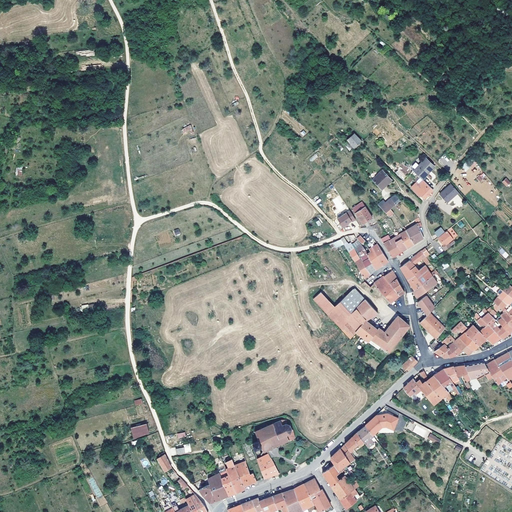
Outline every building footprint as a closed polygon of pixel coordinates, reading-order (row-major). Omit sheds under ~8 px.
[(354,147),(361,140),(354,133),(347,140),(354,147)] [(422,179),(434,166),(426,158),(413,171),(414,171),(414,172),(422,179)] [(465,162),(462,168),(468,171),(470,164),(465,162)] [(402,180),(406,177),(400,169),(396,172),(402,180)] [(382,189),(392,180),(382,170),(373,179),(382,189)] [(480,181),(486,176),(483,172),(477,177),(480,181)] [(432,191),(433,190),(423,180),(421,183),(425,187),(418,193),(421,195),(424,199),(428,194),(432,191)] [(418,193),(425,187),(421,183),(420,183),(419,184),(417,182),(416,181),(410,187),(413,190),(419,197),(421,195),(418,193)] [(447,202),(458,192),(451,184),(440,194),(447,202)] [(389,200),(386,202),(380,207),(386,213),(391,209),(401,200),(396,195),(389,200)] [(372,218),(362,202),(353,208),(363,224),(372,218)] [(337,219),(343,228),(356,220),(349,210),(337,219)] [(424,238),(419,227),(422,226),(419,218),(415,219),(418,223),(406,230),(414,244),(419,240),(424,238)] [(438,237),(445,232),(441,227),(434,232),(438,237)] [(414,244),(406,230),(400,234),(407,248),(411,246),(414,244)] [(448,242),(453,239),(447,231),(438,238),(444,246),(442,247),(445,250),(451,246),(449,244),(448,242)] [(407,248),(400,234),(394,238),(391,239),(394,246),(397,244),(401,252),(404,250),(407,248)] [(401,252),(397,244),(394,246),(391,239),(388,235),(381,239),(383,242),(391,257),(396,255),(401,252)] [(367,254),(361,244),(355,237),(355,236),(350,240),(352,243),(363,260),(370,274),(373,272),(376,270),(367,254)] [(363,260),(352,243),(346,247),(364,278),(367,276),(370,274),(363,260)] [(388,261),(377,244),(372,247),(383,265),(386,262),(388,261)] [(383,265),(372,247),(368,250),(369,253),(367,254),(376,270),(379,267),(383,265)] [(505,259),(508,256),(502,248),(498,251),(505,259)] [(419,270),(414,264),(423,258),(425,256),(422,251),(410,260),(400,267),(404,273),(408,279),(419,270)] [(422,274),(428,270),(428,269),(425,265),(419,270),(422,274)] [(414,290),(433,276),(430,273),(428,270),(422,274),(419,270),(408,279),(412,285),(414,290)] [(397,279),(392,271),(384,276),(390,284),(397,279)] [(399,295),(390,284),(384,276),(374,283),(390,303),(395,298),(399,295)] [(417,297),(425,291),(437,283),(433,276),(414,290),(413,291),(417,297)] [(404,292),(397,279),(390,284),(399,295),(402,293),(404,292)] [(511,286),(509,284),(507,282),(501,288),(507,293),(511,297),(511,286)] [(511,301),(511,297),(507,293),(501,288),(497,286),(493,290),(496,292),(497,293),(499,294),(498,296),(506,304),(507,303),(509,304),(511,301)] [(351,313),(366,299),(355,288),(345,296),(340,301),(351,313)] [(321,291),(313,298),(319,304),(323,309),(324,309),(330,304),(333,307),(335,306),(321,291)] [(435,307),(426,296),(417,302),(427,315),(430,312),(435,307)] [(506,304),(498,296),(494,301),(495,303),(501,308),(503,307),(506,304)] [(366,320),(378,312),(366,299),(351,313),(340,301),(335,306),(333,307),(327,313),(341,328),(348,336),(353,329),(366,320)] [(497,312),(501,308),(495,303),(492,306),(497,312)] [(333,307),(330,304),(324,309),(327,313),(333,307)] [(497,315),(491,309),(492,308),(491,307),(487,310),(489,312),(492,316),(494,317),(497,315)] [(511,317),(506,311),(504,312),(501,315),(511,327),(511,317)] [(444,326),(430,312),(427,315),(426,315),(420,322),(436,338),(437,337),(440,332),(442,328),(444,326)] [(510,333),(495,319),(494,318),(494,317),(492,316),(489,312),(486,314),(482,318),(486,322),(488,324),(501,337),(502,339),(505,336),(510,333)] [(401,336),(410,325),(398,315),(389,326),(401,336)] [(511,327),(501,315),(495,319),(510,333),(511,331),(511,327)] [(483,325),(486,322),(482,318),(481,317),(477,321),(482,326),(483,325)] [(371,338),(377,329),(371,324),(366,320),(353,329),(357,332),(363,337),(361,339),(367,344),(368,341),(371,338)] [(467,327),(463,323),(461,321),(451,330),(455,334),(458,330),(461,332),(463,330),(465,329),(467,327)] [(482,343),(487,339),(480,331),(473,324),(465,332),(479,345),(482,343)] [(501,337),(488,324),(485,327),(480,331),(487,339),(492,344),(496,341),(501,337)] [(401,336),(389,326),(385,332),(379,327),(377,329),(371,338),(389,351),(401,336)] [(341,328),(336,331),(346,343),(351,339),(357,332),(353,329),(348,336),(341,328)] [(444,340),(446,338),(440,332),(437,337),(442,341),(444,340)] [(479,345),(465,332),(458,338),(473,351),(479,345)] [(473,351),(458,338),(450,333),(446,338),(447,338),(451,341),(453,343),(462,350),(468,355),(473,351)] [(389,351),(371,338),(368,341),(387,354),(389,351)] [(440,355),(446,351),(448,350),(449,349),(448,347),(446,345),(451,341),(447,338),(446,338),(444,340),(442,341),(440,343),(433,348),(434,351),(440,355)] [(433,348),(440,343),(436,339),(431,345),(433,348)] [(457,355),(462,350),(453,343),(448,347),(449,349),(448,350),(446,351),(446,352),(450,357),(457,355)] [(511,377),(511,357),(511,356),(509,351),(500,357),(495,359),(509,379),(511,377)] [(407,371),(418,361),(413,356),(412,355),(401,366),(407,371)] [(511,383),(509,379),(495,359),(489,363),(486,365),(490,372),(493,376),(498,384),(505,380),(509,388),(511,386),(511,383)] [(488,372),(482,362),(474,363),(465,365),(471,379),(476,376),(477,379),(486,374),(488,372)] [(471,379),(465,365),(459,366),(454,367),(459,379),(462,378),(461,376),(464,375),(467,381),(471,379)] [(459,379),(454,367),(454,366),(446,368),(444,368),(453,383),(459,379)] [(459,393),(453,383),(444,368),(438,372),(434,374),(448,392),(453,388),(458,394),(459,393)] [(448,392),(434,374),(431,377),(428,379),(424,370),(419,373),(426,381),(441,398),(445,395),(449,401),(453,398),(448,392)] [(421,389),(416,382),(413,378),(406,385),(404,388),(410,395),(414,391),(416,394),(421,389)] [(441,398),(426,381),(423,383),(420,379),(416,382),(421,389),(434,404),(441,398)] [(493,396),(498,392),(494,387),(489,391),(493,396)] [(393,429),(398,418),(387,414),(376,416),(372,419),(365,426),(366,426),(372,435),(382,427),(386,426),(393,429)] [(297,436),(293,429),(292,429),(291,425),(287,424),(286,420),(281,421),(281,422),(255,432),(258,440),(253,442),(253,443),(250,445),(249,442),(244,444),(251,460),(256,458),(252,449),(255,448),(261,446),(263,451),(267,449),(289,440),(290,440),(297,436)] [(147,423),(131,427),(134,437),(149,433),(147,423)] [(374,443),(371,438),(373,437),(372,435),(366,426),(360,430),(357,433),(363,442),(368,448),(374,443)] [(363,442),(357,433),(351,439),(345,444),(350,451),(354,449),(354,446),(358,443),(361,444),(363,442)] [(343,468),(354,459),(344,445),(336,452),(331,457),(331,459),(334,464),(339,470),(341,469),(342,471),(343,471),(344,470),(343,468)] [(279,473),(269,453),(257,459),(264,478),(272,475),(278,473),(279,473)] [(169,462),(165,454),(164,454),(157,458),(165,471),(171,467),(169,462)] [(245,486),(235,465),(232,459),(226,462),(228,468),(226,469),(227,471),(229,475),(237,493),(241,490),(246,488),(245,486)] [(251,473),(246,461),(235,465),(245,486),(250,484),(257,481),(253,472),(251,473)] [(337,474),(341,471),(342,471),(341,469),(339,470),(334,464),(330,467),(328,463),(325,466),(326,467),(327,469),(322,472),(326,477),(331,485),(340,478),(337,474)] [(357,479),(351,470),(348,473),(354,481),(357,479)] [(237,493),(229,475),(227,471),(220,474),(228,495),(233,494),(237,493)] [(228,495),(220,474),(219,473),(208,479),(210,484),(199,489),(200,490),(203,495),(210,503),(221,498),(228,495)] [(355,488),(361,484),(357,479),(354,481),(352,483),(346,474),(340,478),(331,485),(336,492),(340,499),(355,488)] [(188,485),(181,478),(178,480),(184,489),(188,485)] [(310,495),(320,489),(320,487),(317,482),(315,478),(309,481),(304,483),(310,495)] [(314,504),(310,495),(304,483),(299,486),(294,488),(303,510),(314,504)] [(299,511),(303,510),(294,488),(288,491),(282,492),(290,511),(299,511)] [(326,497),(322,488),(320,489),(310,495),(314,504),(316,504),(320,511),(325,508),(327,511),(331,509),(331,510),(333,509),(331,505),(326,497)] [(346,508),(357,501),(353,495),(358,492),(355,488),(340,499),(343,503),(346,508)] [(287,511),(290,511),(282,492),(277,494),(273,496),(278,508),(281,507),(283,511),(287,511)] [(361,497),(358,492),(353,495),(357,501),(361,497)] [(207,511),(204,505),(195,494),(190,497),(196,504),(199,511),(207,511)] [(268,511),(278,508),(273,496),(266,498),(259,501),(263,511),(268,511)] [(199,511),(196,504),(190,497),(186,499),(186,500),(189,505),(192,511),(199,511)] [(263,511),(259,501),(258,497),(254,499),(252,500),(257,511),(263,511)] [(256,511),(257,511),(252,500),(245,502),(241,504),(244,511),(256,511)]
